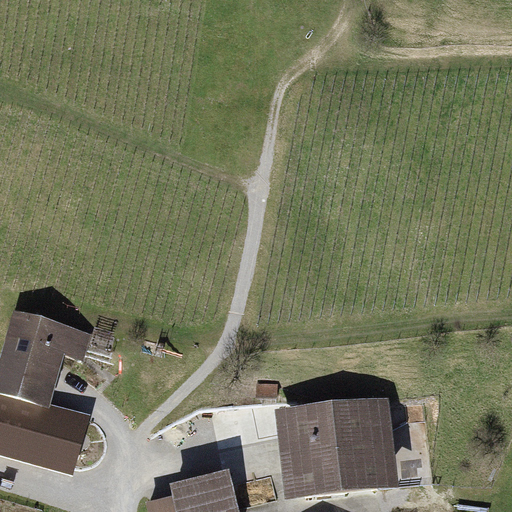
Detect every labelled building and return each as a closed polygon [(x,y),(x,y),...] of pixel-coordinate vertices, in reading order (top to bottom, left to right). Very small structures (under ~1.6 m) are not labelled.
[(18,319),(0,383),(0,395),(44,407),(64,332),(18,319)] [(89,339),(72,334),(67,351),(84,356),(89,339)] [(278,386),(259,386),(259,399),(277,399),(278,386)] [(85,419),(44,407),(0,395),(0,449),(71,469),(85,419)] [(253,407),(249,407),(245,408),(243,410),(241,414),(241,418),(243,421),(246,423),(250,424),(254,423),(256,420),(258,417),(258,413),(256,410),(253,407)] [(390,408),(278,420),(287,501),(398,489),(390,408)] [(239,511),(231,480),(170,495),(171,501),(150,507),(151,511),(239,511)]
